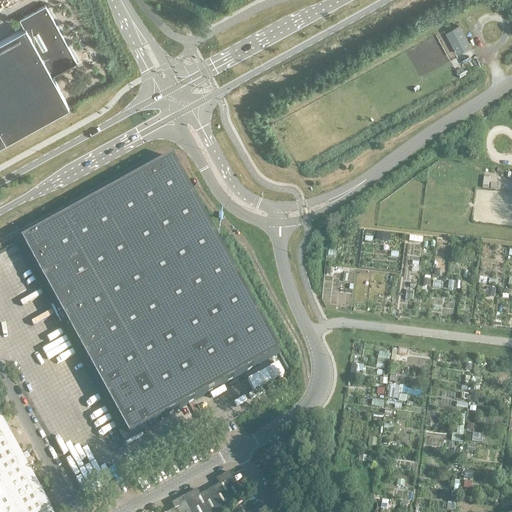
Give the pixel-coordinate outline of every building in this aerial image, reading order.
[(24,28),(0,40),(0,144),(69,107),(51,76),(76,62),(45,4),(19,19),(24,28)] [(457,25),(451,29),(457,40),(453,42),(458,52),(469,46),(457,25)] [(462,70),(456,72),(460,79),(465,76),(462,70)] [(280,355),(172,158),(18,242),(21,248),(23,247),(70,333),(69,333),(76,347),(78,346),(128,438),(280,355)] [(52,511),(0,416),(0,511),(52,511)] [(225,511),(245,502),(229,473),(216,480),(220,487),(210,492),(221,511),(225,511)] [(197,490),(184,498),(191,511),(221,511),(210,492),(201,497),(197,490)] [(191,511),(184,498),(171,505),(175,511),(174,511),(191,511)]
